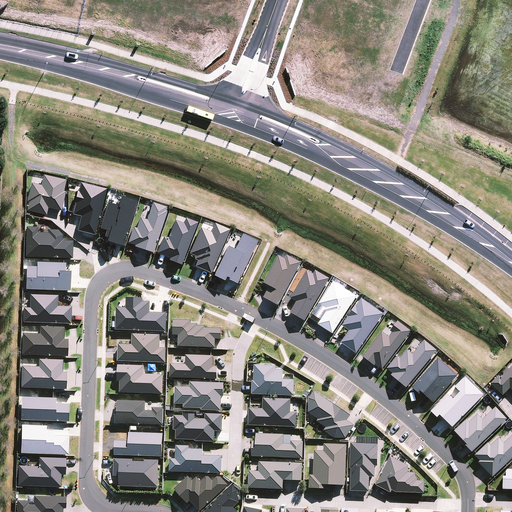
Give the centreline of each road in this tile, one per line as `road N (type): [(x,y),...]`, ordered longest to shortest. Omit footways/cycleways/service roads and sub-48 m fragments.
road 1 (residential): [(256,318),(133,270),(115,270),(97,284),(87,490),(104,506),(157,511)]
road 2 (secondary): [(511,259),(409,187),(238,107)]
road 3 (residential): [(466,505),(462,472),(439,448),(370,390),(256,318)]
road 4 (secondary): [(238,107),(0,46)]
road 5 (residential): [(466,505),(244,497)]
road 6 (residential): [(256,318),(239,350),(233,474)]
